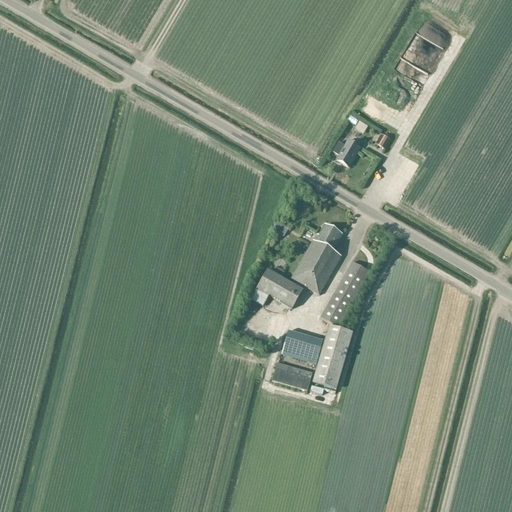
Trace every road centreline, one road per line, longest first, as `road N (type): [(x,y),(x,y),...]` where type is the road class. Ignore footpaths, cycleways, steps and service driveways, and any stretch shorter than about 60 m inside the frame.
road 1 (unclassified): [(511,298),(4,0)]
road 2 (track): [(441,511),(496,289)]
